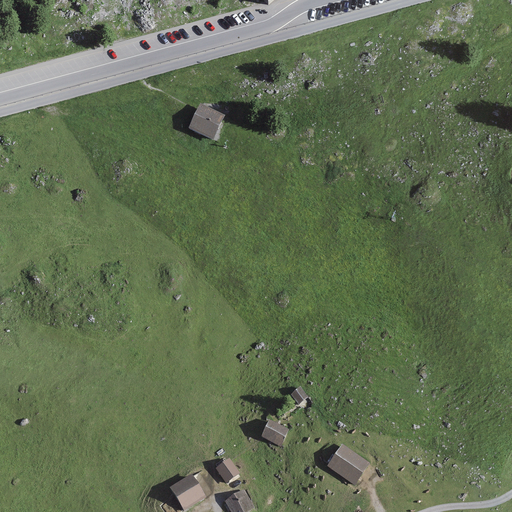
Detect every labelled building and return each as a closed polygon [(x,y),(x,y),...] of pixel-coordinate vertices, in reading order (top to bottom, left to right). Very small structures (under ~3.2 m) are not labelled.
[(225,118),(202,106),(191,128),(213,140),(216,134),(225,118)] [(293,397),(301,406),(309,399),(301,389),(293,397)] [(289,430),(269,422),(262,440),(282,448),(289,430)] [(370,466),(340,447),(327,469),(357,487),(370,466)] [(230,461),(217,471),(228,486),(241,477),(230,461)] [(188,511),(209,499),(194,476),(170,491),(183,511),(188,511)] [(238,494),(226,503),(231,511),(250,511),(251,511),(238,494)]
